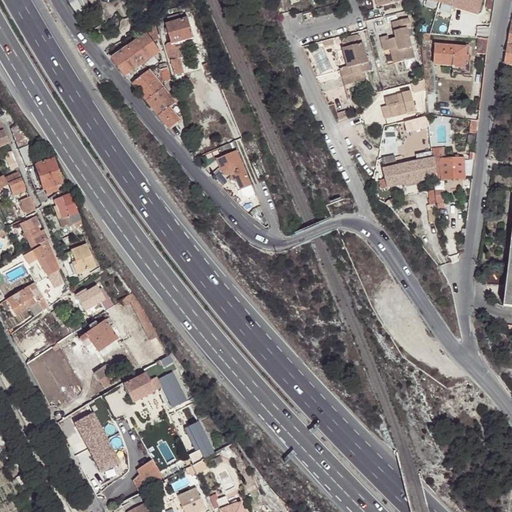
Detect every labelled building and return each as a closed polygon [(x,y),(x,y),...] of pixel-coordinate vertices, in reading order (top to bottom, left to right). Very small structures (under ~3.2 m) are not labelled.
[(481,0),(454,0),(453,7),(477,14),(481,0)] [(171,24),(185,20),(183,14),(169,19),(171,24)] [(172,45),(175,44),(194,38),(188,19),(185,20),(171,24),(167,26),(171,43),(172,45)] [(154,21),(146,27),(154,40),(159,39),(154,21)] [(487,35),(489,24),(480,22),(478,34),(481,34),(487,35)] [(511,24),(510,24),(503,63),(511,64),(511,24)] [(393,52),(397,65),(415,60),(406,30),(393,33),(395,39),(387,42),(390,53),(393,52)] [(146,34),(112,59),(125,77),(159,52),(146,34)] [(321,42),(323,48),(332,45),(331,39),(321,42)] [(485,54),(487,39),(479,39),(478,53),(485,54)] [(176,48),(175,44),(172,45),(171,43),(166,44),(175,77),(183,74),(179,60),(184,58),(180,47),(176,48)] [(352,77),(354,85),(366,82),(364,74),(370,72),(363,45),(347,49),(351,70),(359,67),(361,75),(352,77)] [(464,61),(464,56),(465,47),(433,46),(432,65),(451,67),(451,69),(463,70),(464,61)] [(351,70),(347,49),(342,50),(347,68),(348,71),(351,70)] [(159,64),(164,81),(170,80),(166,63),(159,64)] [(208,63),(203,66),(207,75),(212,73),(208,63)] [(351,70),(352,77),(361,75),(359,67),(351,70)] [(340,70),(343,80),(352,77),(351,70),(348,71),(347,68),(340,70)] [(132,85),(175,136),(184,130),(178,122),(179,121),(168,107),(174,102),(148,72),(132,85)] [(345,87),(354,85),(352,77),(343,80),(345,87)] [(386,108),(389,119),(411,111),(406,92),(380,101),(383,109),(386,108)] [(347,117),(345,110),(336,113),(339,119),(347,117)] [(406,131),(426,125),(425,118),(423,118),(423,115),(403,121),(406,131)] [(435,179),(433,179),(434,180),(441,180),(464,179),(463,159),(450,160),(450,156),(445,156),(445,149),(432,149),(433,158),(437,178),(435,179)] [(240,191),(250,187),(236,153),(216,162),(221,173),(224,177),(230,177),(233,183),(236,182),(240,191)] [(17,164),(18,164),(15,154),(10,156),(13,165),(15,165),(17,164)] [(384,170),(396,167),(394,157),(382,160),(384,170)] [(432,158),(396,167),(384,170),(382,170),(385,182),(386,189),(433,179),(435,179),(432,158)] [(63,184),(55,160),(36,166),(45,190),(63,184)] [(8,178),(15,195),(26,191),(19,174),(8,178)] [(63,184),(45,190),(48,199),(64,188),(63,184)] [(45,190),(38,193),(42,203),(48,199),(45,190)] [(427,206),(435,206),(434,191),(432,192),(428,192),(428,201),(427,201),(427,206)] [(71,218),(74,224),(82,220),(72,196),(64,199),(71,218)] [(0,206),(0,208),(10,201),(8,197),(0,201),(0,206)] [(37,212),(37,210),(32,198),(21,203),(27,215),(33,212),(34,214),(37,212)] [(63,221),(71,218),(64,199),(57,201),(63,221)] [(41,245),(42,244),(38,235),(34,226),(31,221),(22,225),(33,249),(41,245)] [(34,226),(38,235),(43,232),(39,224),(34,226)] [(50,240),(46,230),(43,232),(38,235),(42,244),(50,240)] [(58,271),(62,269),(50,240),(42,244),(41,245),(42,247),(58,271)] [(511,240),(510,240),(503,306),(511,307),(511,240)] [(34,252),(42,247),(41,245),(33,249),(22,256),(24,259),(25,258),(34,252)] [(85,271),(89,270),(96,268),(89,245),(77,250),(85,271)] [(51,276),(58,271),(42,247),(34,252),(39,261),(49,277),(51,276)] [(34,252),(25,258),(30,266),(39,261),(34,252)] [(89,270),(90,273),(92,276),(98,272),(96,268),(89,270)] [(65,283),(58,271),(51,276),(58,287),(65,283)] [(92,276),(90,273),(79,276),(83,284),(92,277),(92,276)] [(35,284),(29,287),(33,295),(39,291),(35,284)] [(29,287),(7,301),(13,310),(34,296),(33,295),(29,287)] [(102,304),(106,301),(98,288),(88,293),(86,291),(76,296),(86,312),(102,304)] [(34,296),(13,310),(18,316),(38,302),(34,296)] [(44,307),(48,306),(45,299),(40,302),(44,307)] [(106,312),(115,306),(110,299),(106,301),(102,304),(106,312)] [(105,322),(110,329),(115,326),(109,318),(105,322)] [(156,334),(148,320),(142,323),(149,338),(156,334)] [(87,335),(99,353),(117,341),(110,329),(105,322),(99,326),(92,331),(87,335)] [(90,327),(92,331),(99,326),(96,322),(90,327)] [(93,357),(99,353),(87,335),(81,339),(93,357)] [(162,375),(156,364),(144,371),(146,375),(146,374),(150,379),(156,391),(164,388),(158,377),(162,375)] [(110,365),(96,375),(105,388),(119,378),(110,365)] [(133,403),(156,391),(150,379),(146,374),(146,375),(124,386),(133,403)] [(162,395),(167,406),(171,403),(165,393),(162,395)] [(192,440),(196,437),(205,433),(191,405),(184,409),(192,425),(187,428),(192,440)] [(205,433),(196,437),(203,452),(212,449),(205,433)] [(129,452),(116,460),(117,462),(119,468),(120,470),(124,475),(126,475),(129,471),(130,467),(130,464),(129,452)] [(219,455),(212,459),(216,465),(222,461),(219,455)] [(133,481),(141,495),(148,491),(143,480),(150,477),(148,473),(157,467),(153,459),(137,470),(139,473),(133,481)] [(164,479),(157,467),(148,473),(150,477),(154,484),(164,479)] [(197,479),(192,467),(185,471),(191,482),(197,479)] [(0,511),(10,511),(17,508),(9,496),(17,492),(3,469),(0,470),(0,511)] [(143,480),(148,491),(153,489),(156,487),(154,484),(150,477),(143,480)] [(156,487),(165,482),(164,479),(154,484),(156,487)] [(178,499),(184,511),(203,511),(206,511),(196,490),(178,499)] [(73,493),(68,496),(71,502),(76,499),(73,493)] [(210,499),(216,511),(220,509),(221,511),(231,507),(226,497),(218,500),(217,496),(210,499)] [(179,511),(184,511),(178,499),(174,501),(179,511)]
